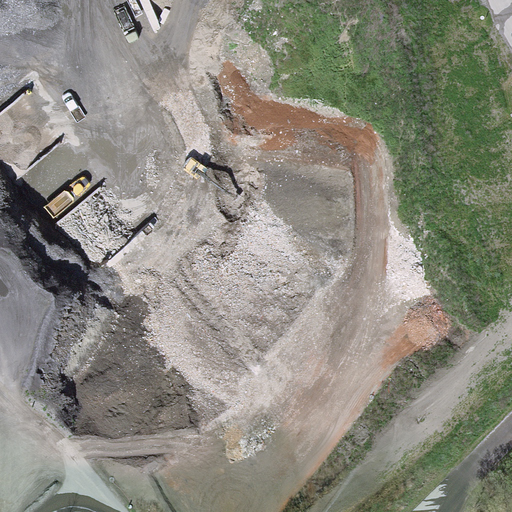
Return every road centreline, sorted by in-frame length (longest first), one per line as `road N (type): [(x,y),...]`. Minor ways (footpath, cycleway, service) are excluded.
road 1 (track): [(511,88),(458,90),(360,143),(263,180),(183,187),(124,150),(76,100),(64,0)]
road 2 (track): [(263,180),(389,0)]
road 3 (track): [(511,401),(433,464),(356,508)]
